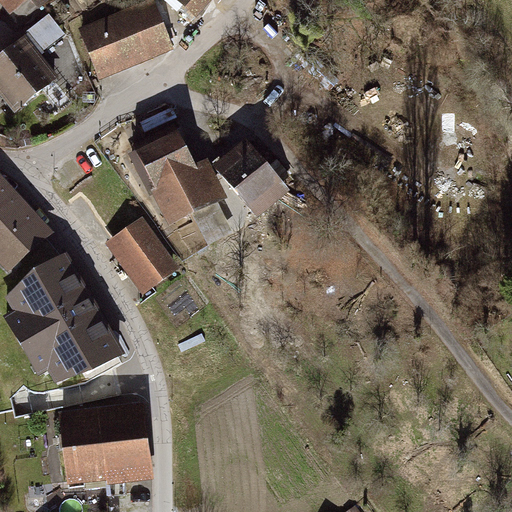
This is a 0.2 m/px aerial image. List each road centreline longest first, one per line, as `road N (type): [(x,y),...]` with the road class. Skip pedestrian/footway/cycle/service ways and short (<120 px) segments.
road 1 (track): [(253,117),(511,418)]
road 2 (residential): [(163,511),(158,393),(147,353),(83,241),(26,169)]
road 3 (residential): [(26,169),(157,87),(243,0)]
road 4 (track): [(288,89),(469,203)]
